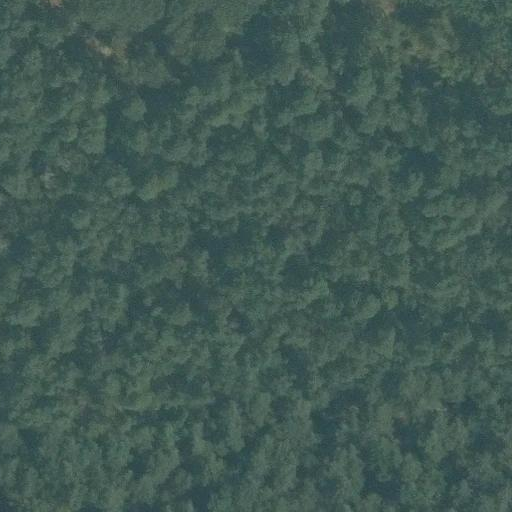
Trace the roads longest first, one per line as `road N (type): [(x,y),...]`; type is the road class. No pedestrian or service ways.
road 1 (track): [(511,162),(245,0)]
road 2 (track): [(222,0),(141,75),(124,71),(33,0)]
